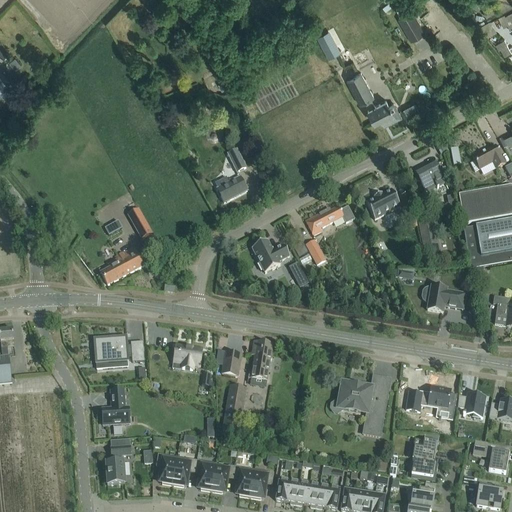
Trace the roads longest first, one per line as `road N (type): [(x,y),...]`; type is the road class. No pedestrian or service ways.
road 1 (unclassified): [(194,313),(207,254),(238,230),(511,89)]
road 2 (secondary): [(194,313),(511,366)]
road 3 (unclassified): [(86,511),(78,409),(45,339),(39,300)]
road 4 (secondary): [(39,300),(194,313)]
road 5 (unclassified): [(39,300),(25,223),(0,180)]
